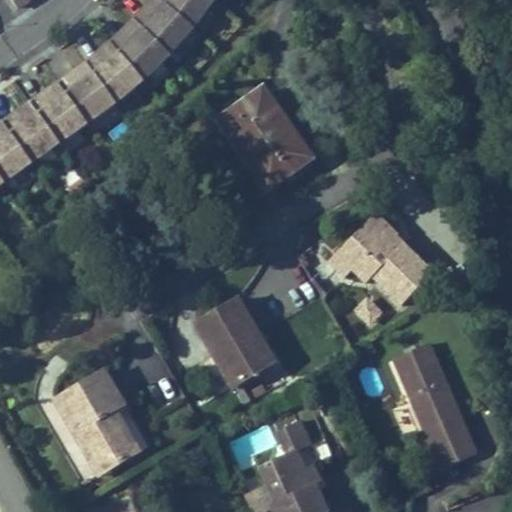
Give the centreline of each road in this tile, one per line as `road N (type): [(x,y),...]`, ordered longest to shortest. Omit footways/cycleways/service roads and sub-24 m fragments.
road 1 (unclassified): [(348,178),(137,310)]
road 2 (unclassified): [(433,0),(453,29),(496,226)]
road 3 (unclassified): [(288,0),(280,49),(286,87),(348,178)]
road 4 (unclassified): [(348,178),(371,160),(383,117),(371,0)]
